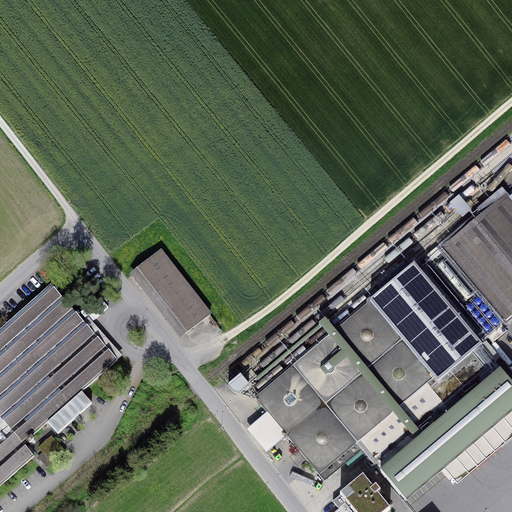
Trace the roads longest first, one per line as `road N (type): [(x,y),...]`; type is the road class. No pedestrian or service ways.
road 1 (residential): [(299,511),(73,221),(0,288)]
road 2 (track): [(181,361),(300,284),(511,103)]
road 3 (unknown): [(159,332),(93,440),(11,511)]
road 4 (track): [(73,221),(0,125)]
